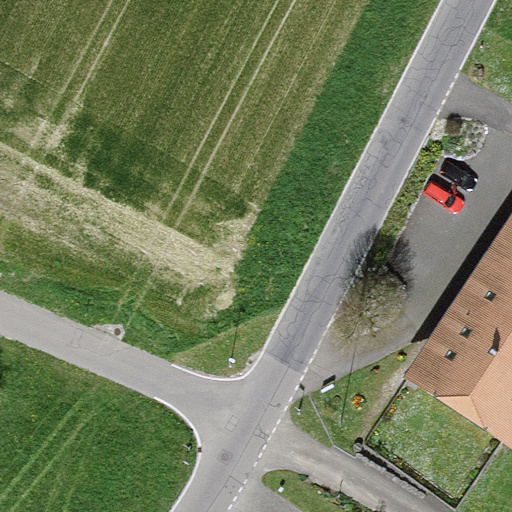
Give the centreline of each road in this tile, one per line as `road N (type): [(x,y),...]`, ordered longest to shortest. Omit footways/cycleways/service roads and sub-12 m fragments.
road 1 (tertiary): [(251,423),(466,0)]
road 2 (residential): [(0,308),(251,423)]
road 3 (track): [(398,511),(251,423)]
